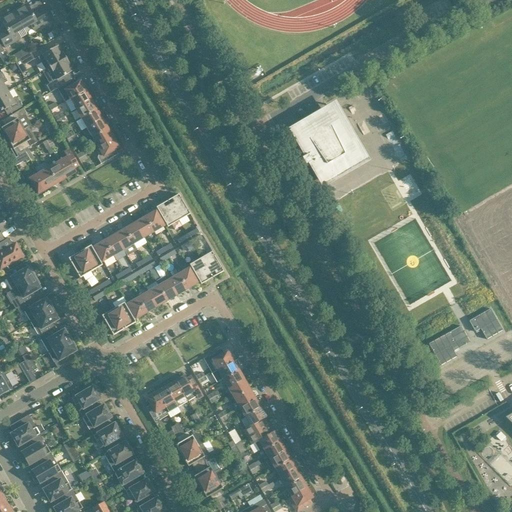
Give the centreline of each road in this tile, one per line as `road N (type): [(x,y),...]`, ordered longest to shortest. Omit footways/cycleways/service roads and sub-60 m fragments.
road 1 (secondary): [(426,511),(132,0)]
road 2 (residential): [(308,511),(333,497),(222,305),(206,301),(103,359)]
road 3 (residential): [(430,429),(254,126)]
road 4 (residential): [(52,0),(155,184),(44,250)]
road 5 (residential): [(482,0),(254,126)]
road 6 (residential): [(188,511),(103,359)]
road 7 (residential): [(254,126),(181,0)]
road 8 (residential): [(103,359),(44,250)]
